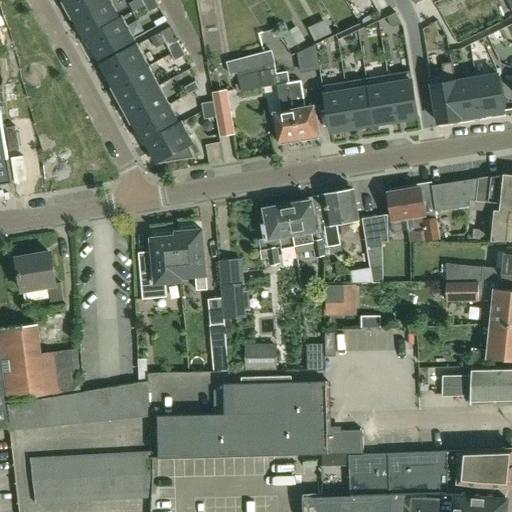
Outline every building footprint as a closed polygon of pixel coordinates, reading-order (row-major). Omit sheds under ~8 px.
[(72,20),(108,0),(61,0),(62,0),(72,20)] [(120,19),(120,18),(110,0),(108,0),(72,20),(83,40),(85,39),(85,38),(120,19)] [(149,13),(160,7),(156,0),(145,6),(149,13)] [(401,24),(396,13),(387,18),(392,28),(401,24)] [(97,60),(134,40),(122,17),(120,18),(120,19),(85,38),(85,39),(97,60)] [(332,35),(326,22),(309,30),(315,43),(332,35)] [(305,41),(299,31),(284,40),(290,50),(305,41)] [(171,54),(182,48),(178,41),(167,47),(171,54)] [(111,86),(148,65),(137,44),(99,65),(111,86)] [(175,61),(186,55),(182,48),(171,54),(175,61)] [(237,74),(275,64),(272,51),(227,62),(230,75),(237,73),(237,74)] [(461,119),(455,82),(456,82),(453,62),(442,64),(443,73),(430,75),(437,114),(439,124),(462,120),(462,119),(461,119)] [(277,74),(275,64),(237,74),(242,92),(262,87),(262,88),(289,83),(288,72),(277,74)] [(121,105),(159,85),(148,65),(111,86),(121,105)] [(418,117),(411,71),(389,75),(396,121),(418,117)] [(396,121),(389,75),(367,78),(374,124),(396,121)] [(505,111),(498,75),(477,79),(483,115),(505,111)] [(374,124),(367,78),(345,82),(352,128),(374,124)] [(483,115),(477,79),(456,82),(455,82),(461,119),(462,119),(483,115)] [(188,95),(199,89),(195,82),(184,88),(188,95)] [(319,135),(314,107),(306,108),(301,82),(290,84),(299,142),(310,140),(309,137),(319,135)] [(352,128),(345,82),(323,85),(328,116),(331,131),(352,128)] [(299,142),(290,84),(278,86),(282,112),(274,113),(278,142),(288,140),(289,144),(299,142)] [(121,105),(132,125),(169,105),(159,85),(121,105)] [(215,110),(213,102),(202,104),(203,112),(215,110)] [(180,124),(169,105),(132,125),(143,145),(145,144),(145,143),(180,124)] [(233,133),(229,108),(216,111),(220,135),(233,133)] [(0,185),(13,183),(0,109),(0,185)] [(204,120),(216,118),(215,110),(203,112),(204,120)] [(187,146),(193,143),(182,123),(180,124),(145,143),(145,144),(155,163),(165,158),(167,162),(193,158),(187,146)] [(495,210),(491,241),(511,240),(511,175),(504,174),(504,175),(479,179),(476,201),(500,204),(500,210),(495,210)] [(432,186),(436,212),(470,207),(473,180),(432,186)] [(408,232),(410,243),(426,243),(440,240),(436,219),(425,221),(424,216),(425,215),(421,188),(389,193),(393,221),(413,218),(415,231),(408,232)] [(324,225),(328,247),(341,245),(338,224),(359,220),(354,190),(322,196),(327,225),(324,225)] [(314,218),(311,202),(301,204),(300,201),(287,203),(293,235),(291,236),(293,248),(312,244),(314,258),(324,257),(317,217),(314,218)] [(293,235),(287,203),(274,205),(274,209),(264,211),(266,226),(263,227),(265,239),(259,241),(262,259),(267,258),(268,266),(278,264),(275,249),(279,248),(279,250),(293,248),(291,236),(293,235)] [(388,242),(388,215),(363,219),(373,283),(383,283),(383,243),(388,242)] [(202,230),(197,231),(197,226),(182,228),(182,232),(175,233),(176,237),(180,278),(182,278),(196,277),(197,291),(208,290),(202,230)] [(140,273),(142,300),(167,298),(166,284),(182,282),(182,278),(180,278),(176,237),(171,237),(170,233),(155,234),(156,238),(151,239),(154,272),(140,273)] [(511,249),(506,250),(506,270),(484,268),(446,264),(447,283),(478,283),(482,283),(503,283),(502,279),(511,280),(511,249)] [(46,287),(49,303),(62,301),(59,283),(54,284),(49,254),(15,260),(20,291),(46,287)] [(232,280),(243,279),(242,263),(231,263),(232,280)] [(511,326),(511,291),(495,290),(478,290),(478,283),(447,283),(447,301),(479,301),(479,300),(492,300),(490,324),(511,326)] [(246,317),(243,284),(221,286),(222,299),(224,319),(225,319),(246,317)] [(343,303),(343,285),(326,285),(326,303),(343,303)] [(222,299),(209,300),(211,326),(225,325),(225,319),(224,319),(222,299)] [(511,360),(511,326),(490,324),(487,351),(471,350),(470,363),(486,364),(487,358),(511,360)] [(225,325),(211,326),(215,372),(229,372),(225,325)] [(79,350),(34,354),(31,326),(0,330),(0,358),(6,403),(6,404),(23,402),(34,400),(45,398),(56,397),(67,395),(78,394),(81,393),(79,350)] [(256,351),(247,351),(247,369),(277,369),(277,357),(256,357),(256,351)] [(6,404),(6,403),(0,358),(0,428),(9,428),(6,404)] [(511,403),(511,365),(473,367),(472,376),(443,377),(442,398),(471,396),(471,405),(511,403)] [(150,383),(134,386),(137,418),(150,416),(150,383)] [(322,457),(349,456),(349,455),(364,455),(363,431),(327,433),(325,384),(324,384),(222,388),(224,418),(157,421),(158,464),(322,457)] [(137,418),(134,386),(123,387),(126,419),(137,418)] [(126,419),(123,387),(111,389),(115,420),(126,419)] [(115,420),(111,389),(100,390),(104,421),(115,420)] [(104,421),(100,390),(89,392),(92,422),(104,421)] [(92,422),(89,392),(81,393),(78,394),(81,423),(92,422)] [(81,423),(78,394),(67,395),(70,424),(81,423)] [(70,424),(67,395),(56,397),(59,426),(70,424)] [(59,426),(56,397),(45,398),(48,427),(59,426)] [(48,427),(45,398),(34,400),(37,428),(48,427)] [(37,428),(34,400),(23,402),(26,429),(37,428)] [(26,429),(23,402),(6,404),(9,428),(9,431),(26,429)] [(511,475),(511,449),(364,456),(364,455),(349,455),(349,456),(349,457),(349,464),(351,497),(448,493),(448,478),(458,478),(458,484),(511,488),(511,475)] [(151,454),(139,455),(140,477),(151,477),(151,465),(151,454)] [(129,478),(128,455),(116,456),(117,478),(124,478),(129,478)] [(140,477),(139,455),(128,455),(129,478),(136,477),(140,477)] [(106,479),(105,456),(94,457),(95,479),(102,479),(106,479)] [(117,478),(116,456),(105,456),(106,479),(113,478),(117,478)] [(349,456),(322,457),(322,466),(349,464),(349,457),(349,456)] [(72,480),(71,457),(60,458),(61,480),(69,480),(72,480)] [(83,479),(82,457),(71,457),(72,480),(80,480),(83,479)] [(95,479),(94,457),(82,457),(83,479),(91,479),(95,479)] [(50,481),(49,458),(31,459),(34,481),(47,481),(50,481)] [(61,480),(60,458),(49,458),(50,481),(58,480),(61,480)] [(136,477),(129,478),(124,478),(125,500),(137,500),(136,477)] [(151,499),(151,477),(140,477),(136,477),(137,500),(151,499)] [(113,478),(106,479),(102,479),(103,501),(114,501),(113,478)] [(124,478),(117,478),(113,478),(114,501),(125,500),(124,478)] [(91,479),(83,479),(80,480),(81,502),(92,502),(91,479)] [(102,479),(95,479),(91,479),(92,502),(103,501),(102,479)] [(58,480),(50,481),(47,481),(48,503),(59,503),(58,480)] [(69,480),(61,480),(58,480),(59,503),(70,502),(69,480)] [(80,480),(72,480),(69,480),(70,502),(81,502),(80,480)] [(48,503),(47,481),(34,481),(37,504),(48,503)] [(507,511),(509,500),(448,494),(448,493),(351,497),(305,499),(306,508),(306,511),(507,511)]
